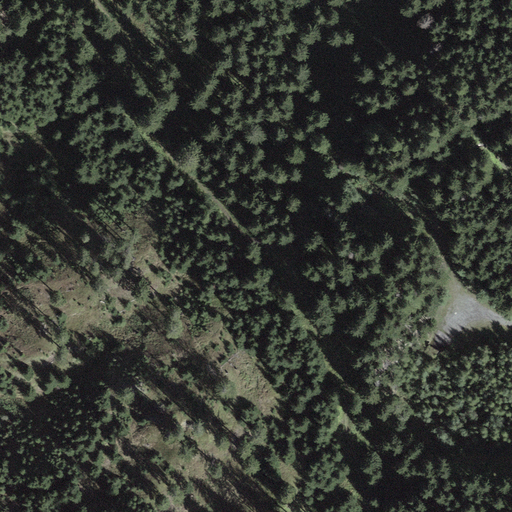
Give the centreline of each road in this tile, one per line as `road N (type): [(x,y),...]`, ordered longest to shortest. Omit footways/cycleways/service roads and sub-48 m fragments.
road 1 (track): [(511,327),(461,303),(429,222),(369,179),(250,179),(173,130),(122,42)]
road 2 (track): [(511,182),(480,130),(448,99),(425,93),(299,137),(257,137),(214,112),(148,0)]
